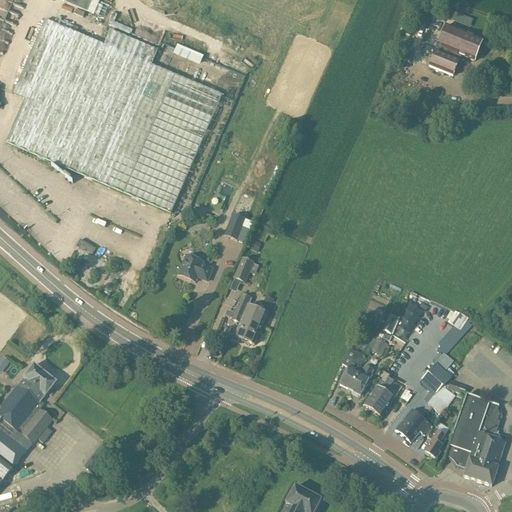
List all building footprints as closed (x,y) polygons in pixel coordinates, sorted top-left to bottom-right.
[(68,0),(66,5),(76,9),(80,0),(68,0)] [(29,58),(13,96),(25,101),(6,145),(100,186),(151,68),(114,52),(104,47),(45,22),(29,58)] [(430,67),(453,77),(461,57),(473,62),(483,41),(446,27),(430,67)] [(180,45),(175,55),(202,66),(206,57),(180,45)] [(225,237),(237,242),(246,221),(233,216),(225,237)] [(94,255),(97,249),(81,240),(78,246),(94,255)] [(187,257),(179,277),(195,284),(197,278),(208,283),(212,271),(202,266),(203,264),(187,257)] [(243,259),(234,279),(245,284),(254,264),(243,259)] [(232,320),(241,324),(235,338),(254,346),(267,315),(249,307),(252,300),(243,296),(232,320)] [(266,297),(262,305),(271,309),(274,300),(266,297)] [(448,324),(453,328),(460,332),(467,322),(468,320),(464,317),(455,313),(448,324)] [(388,318),(383,331),(390,334),(396,321),(388,318)] [(372,353),(379,357),(386,341),(382,339),(380,338),(372,353)] [(448,353),(441,347),(437,352),(442,357),(444,355),(446,356),(448,353)] [(359,370),(364,360),(356,355),(351,364),(349,368),(339,387),(350,392),(360,376),(358,374),(359,370)] [(423,378),(441,390),(451,379),(446,374),(454,364),(446,356),(444,355),(442,357),(423,378)] [(359,370),(358,374),(360,376),(350,392),(360,397),(367,385),(369,386),(372,381),(369,380),(369,379),(374,371),(365,366),(362,371),(359,370)] [(0,485),(11,472),(25,453),(26,453),(31,446),(32,447),(52,421),(39,411),(42,407),(38,404),(44,398),(55,385),(32,367),(22,380),(22,381),(0,408),(0,485)] [(372,413),(392,382),(385,376),(377,389),(376,389),(363,408),(364,408),(365,410),(368,412),(370,412),(372,413)] [(455,399),(441,390),(423,378),(418,383),(433,396),(426,405),(431,408),(437,412),(436,414),(441,417),(445,412),(446,412),(455,399)] [(372,413),(375,415),(375,418),(378,420),(381,419),(394,401),(402,388),(392,382),(372,413)] [(506,438),(504,437),(495,435),(500,422),(499,422),(497,422),(500,415),(498,409),(498,408),(499,408),(499,407),(467,396),(443,464),(444,465),(446,457),(450,459),(454,463),(457,467),(466,470),(463,478),(492,487),(498,468),(497,468),(505,443),(506,438)] [(456,397),(453,406),(459,408),(462,399),(456,397)] [(417,426),(421,420),(410,411),(394,432),(404,440),(411,429),(413,431),(414,429),(411,426),(413,423),(417,426)] [(421,420),(417,426),(413,423),(411,426),(414,429),(413,431),(411,429),(404,440),(410,445),(419,433),(423,437),(431,427),(421,420)] [(444,448),(443,447),(440,445),(445,437),(439,433),(440,432),(434,428),(427,440),(431,443),(424,454),(436,461),(444,448)] [(96,456),(87,467),(96,474),(105,463),(96,456)] [(287,506),(283,511),(315,511),(322,501),(295,487),(285,505),(287,506)]
